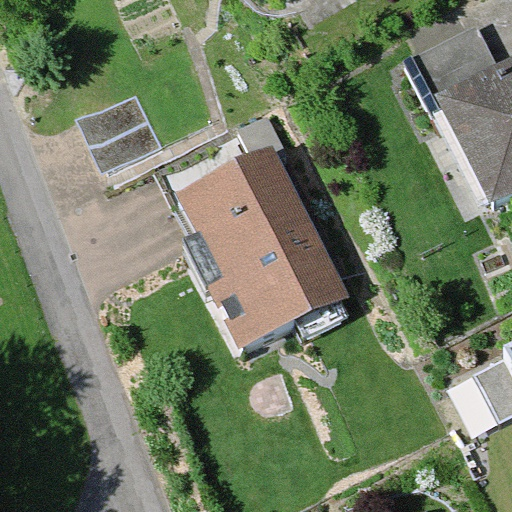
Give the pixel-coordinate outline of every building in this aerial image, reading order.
[(261,0),(274,21),(309,0),(261,0)] [(511,70),(414,119),(466,223),(511,200),(511,70)] [(165,158),(140,106),(75,137),(101,189),(165,158)] [(189,303),(225,372),(337,315),(259,163),(158,215),(201,297),(189,303)] [(511,359),(474,379),(499,428),(511,421),(511,359)]
